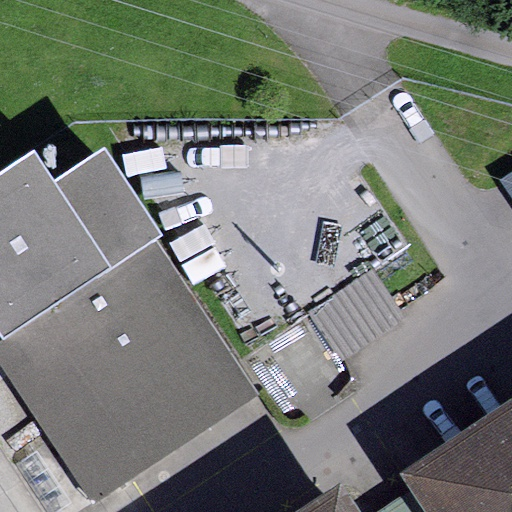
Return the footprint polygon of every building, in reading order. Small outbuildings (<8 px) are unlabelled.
[(0,343),(0,344),(155,243),(162,238),(105,151),(53,186),(34,158),(0,180),(0,343)] [(511,172),(500,181),(511,198),(511,172)] [(0,344),(0,366),(92,506),(257,397),(155,243),(0,344)] [(406,318),(372,269),(307,314),(340,363),(406,318)] [(511,511),(511,401),(399,477),(409,492),(379,511),(511,511)] [(357,511),(342,489),(307,511),(357,511)]
